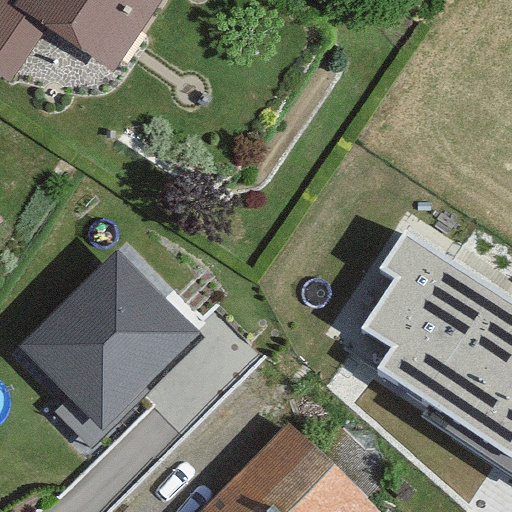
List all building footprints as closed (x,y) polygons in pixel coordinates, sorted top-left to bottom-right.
[(25,0),(25,2),(22,0),(0,0),(0,1),(0,82),(15,93),(55,33),(127,81),(181,0),(25,0)] [(0,237),(15,227),(0,207),(0,237)] [(511,297),(405,228),(387,256),(405,267),(372,316),(401,335),(388,356),(437,388),(426,406),(511,462),(511,297)] [(193,356),(118,277),(29,362),(104,440),(193,356)] [(379,511),(298,431),(216,511),(379,511)]
